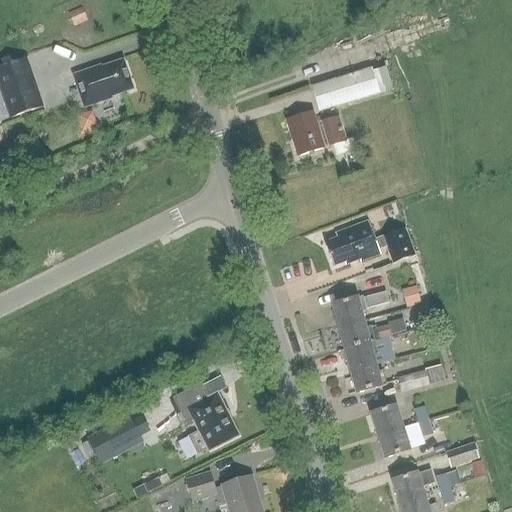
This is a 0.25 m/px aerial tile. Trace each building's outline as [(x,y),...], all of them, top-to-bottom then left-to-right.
[(25,60),(0,68),(0,85),(11,118),(41,107),(25,60)] [(102,68),(101,66),(73,76),(84,108),(112,99),(111,97),(132,90),(123,61),(102,68)] [(318,108),(351,98),(352,101),(379,92),(372,70),(312,88),(318,108)] [(78,115),(87,133),(100,127),(91,109),(78,115)] [(318,130),(313,113),(286,121),(297,157),(324,149),(324,148),(329,146),(330,147),(333,146),(336,156),(355,150),(352,139),(345,142),(338,119),(322,124),(324,128),(318,130)] [(0,182),(24,174),(17,154),(0,159),(0,182)] [(369,222),(336,234),(338,239),(324,244),(333,267),(351,261),(352,263),(360,260),(361,262),(381,255),(369,222)] [(416,256),(406,230),(385,238),(395,264),(416,256)] [(404,291),(408,307),(421,303),(417,288),(404,291)] [(363,296),(365,307),(391,301),(388,290),(363,296)] [(332,306),(339,330),(365,323),(362,313),(366,312),(362,298),(358,299),(332,306)] [(433,326),(430,315),(419,317),(422,329),(433,326)] [(339,330),(344,352),(374,344),(374,341),(391,336),(389,327),(376,330),(376,327),(366,330),(365,323),(339,330)] [(374,344),(344,352),(350,373),(376,367),(374,357),(389,353),(386,342),(375,345),(374,344)] [(425,372),(429,386),(445,382),(441,366),(425,371),(425,372)] [(378,374),(376,367),(350,373),(356,394),(382,388),(382,387),(386,386),(382,373),(378,374)] [(398,379),(402,393),(429,386),(425,372),(398,379)] [(201,384),(173,399),(187,428),(194,424),(198,432),(187,437),(196,455),(207,450),(209,452),(239,437),(217,394),(209,398),(201,384)] [(371,415),(378,438),(404,430),(397,407),(371,415)] [(428,421),(424,408),(415,411),(419,424),(428,421)] [(101,464),(142,442),(129,419),(88,441),(101,464)] [(433,435),(428,421),(419,424),(423,438),(433,435)] [(385,459),(410,452),(404,430),(378,438),(385,459)] [(479,460),(473,444),(445,453),(451,470),(479,460)] [(484,477),(481,463),(471,465),(474,479),(484,477)] [(418,476),(417,474),(392,482),(399,504),(425,496),(422,488),(435,484),(431,472),(418,476)] [(214,491),(209,475),(186,482),(193,503),(215,496),(219,508),(228,505),(229,511),(261,511),(251,478),(222,487),(223,488),(214,491)] [(440,491),(449,488),(445,475),(435,478),(440,491)] [(449,488),(440,491),(444,504),(454,501),(449,488)] [(155,497),(159,511),(181,505),(177,490),(155,497)] [(425,496),(399,504),(401,511),(439,511),(437,503),(428,506),(425,496)]
